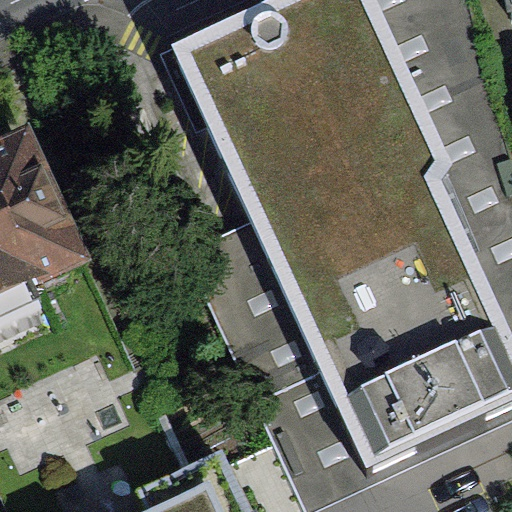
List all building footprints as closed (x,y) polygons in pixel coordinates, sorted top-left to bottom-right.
[(284,0),(266,9),(173,53),(251,220),(366,468),(446,430),(511,399),(511,334),(440,179),(450,164),(374,0),(284,0)] [(440,179),(511,334),(511,146),(472,0),(374,0),(450,164),(440,179)] [(0,297),(86,258),(28,131),(0,143),(0,297)] [(314,511),(511,421),(511,399),(446,430),(366,468),(251,220),(184,251),(307,511),(314,511)] [(244,511),(218,456),(140,492),(149,511),(147,511),(244,511)]
